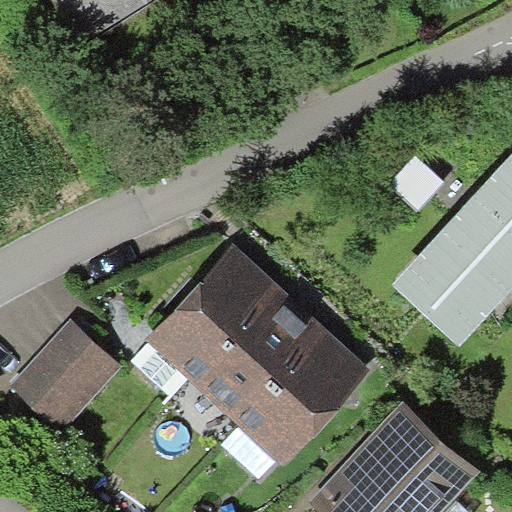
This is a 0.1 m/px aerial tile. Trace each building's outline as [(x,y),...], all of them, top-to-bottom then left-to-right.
[(49,0),(78,45),(149,0),(49,0)] [(511,152),(391,284),(460,347),(511,290),(511,152)] [(444,183),(415,155),(389,184),(418,211),(444,183)] [(149,342),(188,379),(277,283),(234,243),(145,339),(149,342)] [(188,379),(235,422),(324,326),(277,283),(188,379)] [(70,318),(10,385),(61,431),(122,365),(70,318)] [(372,370),(324,326),(235,422),(239,425),(276,459),(283,466),(372,370)] [(188,379),(149,342),(132,360),(171,397),(188,379)] [(404,401),(309,502),(320,511),(441,511),(454,499),(480,471),(404,401)] [(276,459),(239,425),(222,444),(258,478),(276,459)] [(467,511),(454,499),(441,511),(467,511)]
